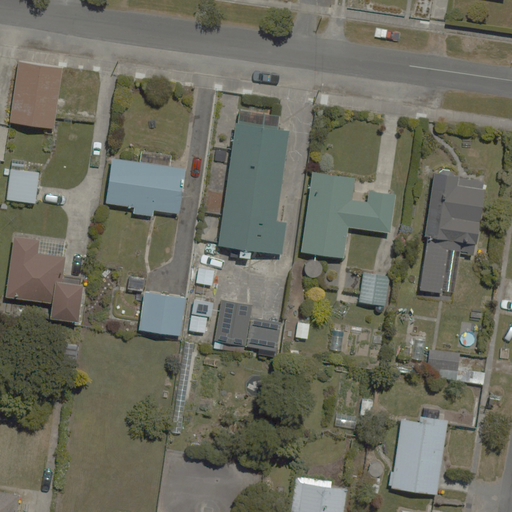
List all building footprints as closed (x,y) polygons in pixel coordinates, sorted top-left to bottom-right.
[(61,69),(18,63),(10,124),(53,130),(61,69)] [(289,134),(236,126),(217,249),(281,258),(286,223),(276,222),(289,134)] [(184,171),(111,160),(104,205),(177,216),(184,171)] [(40,171),(11,169),(8,201),(38,204),(40,171)] [(354,181),(310,175),(298,256),(342,263),(347,229),(388,235),(394,197),(352,191),(354,181)] [(484,184),(435,177),(425,249),(474,256),(484,184)] [(34,244),(12,241),(3,301),(47,307),(45,323),(79,327),(85,286),(58,282),(61,259),(33,255),(34,244)] [(387,276),(361,273),(357,306),(383,309),(387,276)] [(186,300),(142,293),(136,332),(179,340),(186,300)] [(251,308),(222,303),(215,341),(275,351),(279,325),(249,319),(251,308)] [(429,350),(427,369),(459,371),(460,352),(429,350)] [(447,428),(399,422),(390,490),(437,496),(447,428)] [(377,498),(380,460),(366,459),(363,497),(377,498)] [(343,511),(347,490),(295,482),(290,511),(343,511)] [(12,511),(15,499),(0,496),(0,511),(12,511)]
